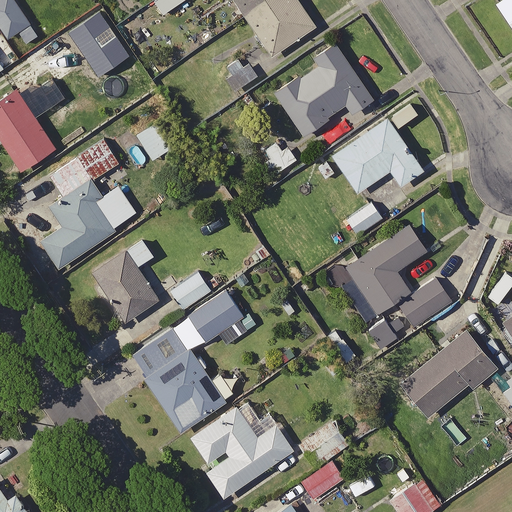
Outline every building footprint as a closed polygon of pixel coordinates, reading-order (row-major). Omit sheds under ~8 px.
[(35,31),(11,0),(0,0),(0,29),(14,48),(35,31)] [(95,2),(76,0),(74,26),(93,27),(95,2)] [(172,0),(151,0),(158,10),(172,0)] [(312,20),(299,0),(233,0),(266,50),(312,20)] [(511,0),(492,0),(511,28),(511,0)] [(52,78),(75,64),(63,46),(72,40),(62,24),(21,50),(31,67),(41,61),(52,78)] [(268,85),(297,130),(325,112),(322,108),(339,97),(346,108),(367,94),(329,35),(307,50),(311,57),(268,85)] [(0,64),(13,56),(0,36),(0,64)] [(238,44),(216,57),(232,84),(253,71),(238,44)] [(32,113),(46,104),(32,83),(18,93),(12,84),(0,91),(0,142),(15,165),(50,141),(32,113)] [(394,181),(418,164),(381,110),(326,148),(353,187),(384,165),(394,181)] [(111,181),(96,191),(87,177),(119,156),(97,122),(32,164),(42,180),(2,206),(25,241),(36,234),(54,262),(131,212),(111,181)] [(293,154),(277,133),(258,147),(274,168),(293,154)] [(320,152),(309,161),(321,175),(332,167),(320,152)] [(376,213),(364,196),(340,213),(351,230),(376,213)] [(358,288),(343,297),(357,317),(389,295),(408,322),(447,295),(430,271),(407,287),(391,264),(422,243),(403,215),(339,260),(358,288)] [(266,250),(258,239),(241,251),(249,262),(266,250)] [(154,294),(120,244),(88,267),(121,317),(154,294)] [(207,286),(192,265),(166,284),(181,305),(207,286)] [(249,324),(222,284),(125,349),(176,425),(230,389),(214,366),(205,372),(187,346),(214,327),(224,341),(249,324)] [(376,343),(391,333),(388,328),(398,322),(387,305),(362,322),(376,343)] [(511,305),(498,314),(511,336),(511,305)] [(466,382),(491,362),(459,323),(393,376),(421,411),(462,378),(466,382)] [(511,366),(492,380),(511,408),(511,366)] [(256,415),(241,392),(184,430),(205,461),(199,465),(217,491),(289,444),(271,418),(251,431),(246,422),(256,415)] [(344,441),(328,416),(290,442),(307,467),(296,475),(309,494),(336,475),(323,455),(344,441)] [(417,511),(435,498),(414,473),(386,496),(399,511),(417,511)] [(0,511),(25,511),(9,488),(1,493),(0,491),(0,511)] [(304,511),(291,492),(261,511),(304,511)]
